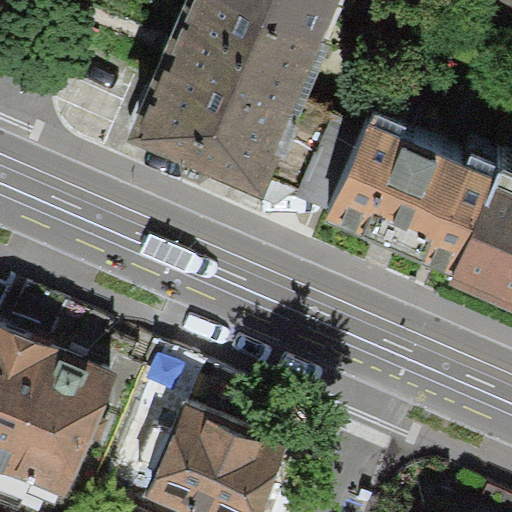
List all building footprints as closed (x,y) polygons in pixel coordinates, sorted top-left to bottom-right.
[(304,13),(273,0),(183,0),(174,21),(166,41),(273,86),(304,13)] [(273,0),(304,13),(310,0),(273,0)] [(511,0),(496,0),(511,8),(511,0)] [(202,168),(218,156),(325,202),(359,124),(273,86),(166,41),(144,92),(133,119),(142,143),(202,168)] [(449,255),(489,163),(365,109),(359,124),(325,202),(366,219),(449,255)] [(511,282),(511,172),(489,163),(449,255),(508,280),(511,282)] [(0,317),(0,452),(49,339),(4,319),(0,317)] [(49,339),(0,452),(0,489),(18,497),(33,463),(63,476),(83,427),(98,433),(106,413),(92,407),(109,365),(62,344),(49,339)] [(158,460),(151,478),(229,511),(248,511),(255,497),(264,474),(277,468),(283,454),(277,439),(279,435),(186,395),(175,422),(154,413),(138,452),(158,460)]
